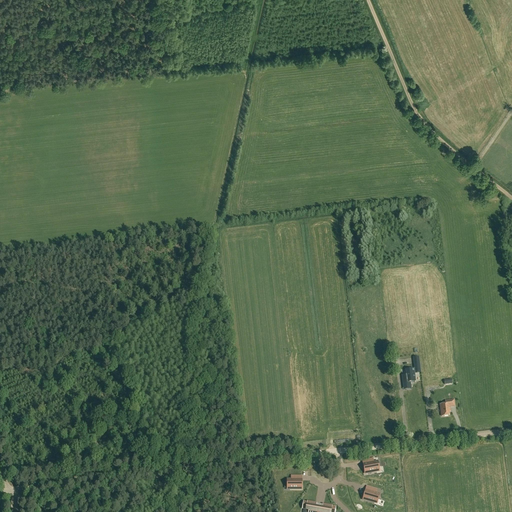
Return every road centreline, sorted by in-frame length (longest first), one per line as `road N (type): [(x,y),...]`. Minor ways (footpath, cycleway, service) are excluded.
road 1 (track): [(10,490),(386,447)]
road 2 (track): [(369,0),(426,124),(511,197)]
road 3 (unclassified): [(386,447),(511,431)]
